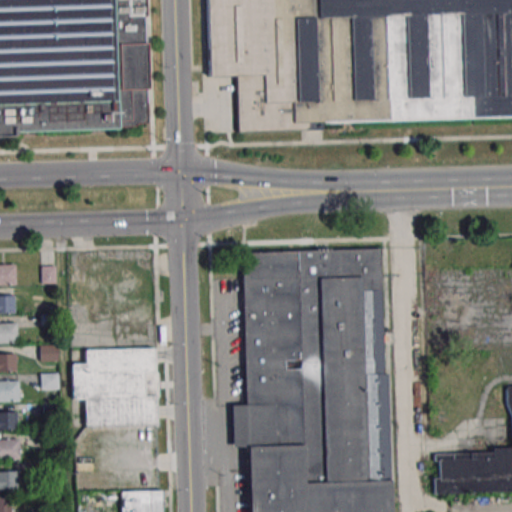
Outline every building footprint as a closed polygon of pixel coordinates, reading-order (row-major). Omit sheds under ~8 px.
[(0,0),(0,132),(133,128),(136,124),(146,124),(142,0),(0,0)] [(207,0),(511,0),(511,118),(323,124),(323,131),(237,133),(236,77),(210,78),(207,0)] [(239,253),(379,248),(387,511),(248,511),(246,447),(232,448),(230,405),(244,405),(239,253)] [(0,263),(14,263),(14,285),(0,285),(0,263)] [(14,294),(0,293),(0,312),(14,313),(14,294)] [(0,321),(16,321),(16,342),(0,342),(0,321)] [(57,360),(57,344),(38,345),(38,360),(57,360)] [(84,426),(156,425),(155,349),(70,349),(71,400),(83,400),(84,426)] [(0,353),(0,371),(15,372),(15,353),(0,353)] [(57,373),(40,373),(40,389),(57,389),(57,373)] [(0,380),(17,380),(18,401),(0,401),(0,380)] [(511,386),(504,387),(505,405),(511,417),(511,449),(492,450),(492,454),(434,456),(434,461),(438,461),(439,480),(433,480),(434,494),(511,491),(511,386)] [(0,411),(0,429),(16,429),(16,412),(0,411)] [(0,458),(18,458),(18,439),(0,438),(0,458)] [(0,489),(18,489),(18,471),(0,470),(0,489)] [(161,511),(161,490),(119,490),(119,511),(161,511)] [(0,511),(0,496),(9,496),(9,511),(0,511)]
